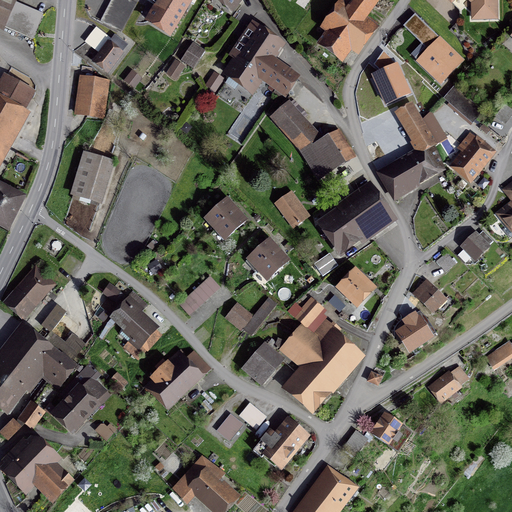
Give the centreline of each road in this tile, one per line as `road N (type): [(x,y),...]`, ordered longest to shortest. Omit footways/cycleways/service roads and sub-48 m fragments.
road 1 (residential): [(30,208),(144,288),(225,371),(332,441)]
road 2 (residential): [(407,0),(355,71),(350,99),(373,176),(406,223),(408,275)]
road 3 (secondary): [(65,0),(50,153),(30,208)]
road 4 (residential): [(511,304),(411,378),(360,404)]
road 5 (residential): [(408,275),(476,220),(511,144)]
road 6 (track): [(128,105),(120,162),(90,251)]
road 7 (residential): [(408,275),(360,404)]
